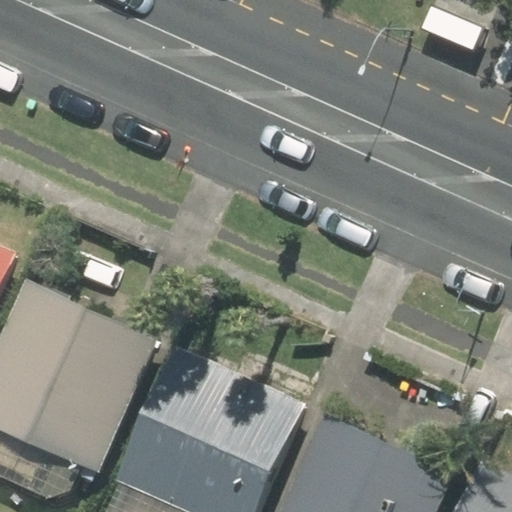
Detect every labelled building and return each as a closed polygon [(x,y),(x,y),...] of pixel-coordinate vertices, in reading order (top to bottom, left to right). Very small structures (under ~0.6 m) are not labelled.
[(0,279),(14,246),(0,240),(0,279)] [(89,511),(155,338),(24,289),(0,352),(0,487),(65,511),(89,511)] [(256,511),(302,405),(179,353),(111,511),(256,511)] [(438,511),(452,479),(317,426),(283,511),(438,511)] [(511,511),(511,477),(483,464),(460,511),(511,511)]
